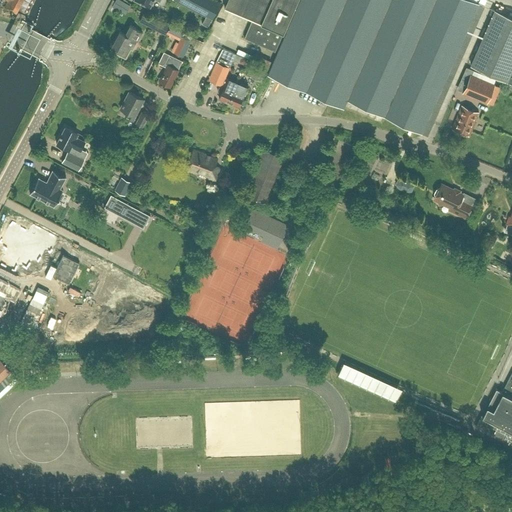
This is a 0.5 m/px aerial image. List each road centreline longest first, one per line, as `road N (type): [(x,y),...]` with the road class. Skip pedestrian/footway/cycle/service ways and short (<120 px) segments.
road 1 (unclassified): [(511,179),(320,120),(203,114),(103,61)]
road 2 (tertiary): [(0,191),(72,55)]
